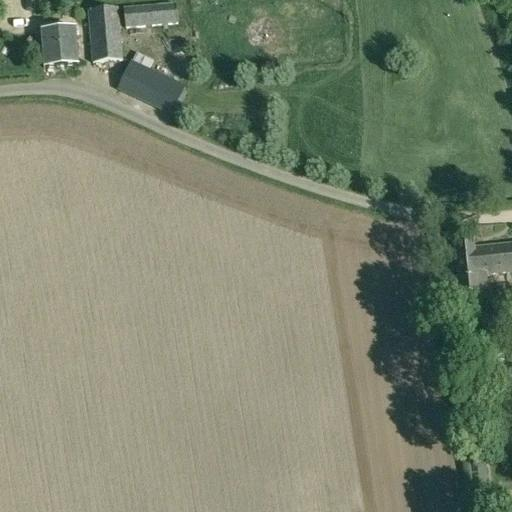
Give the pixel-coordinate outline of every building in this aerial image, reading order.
[(125,31),(177,26),(175,7),(123,12),(125,31)] [(122,63),(117,10),(88,12),(92,64),(122,63)] [(74,31),(41,34),(44,69),(77,66),(74,31)] [(130,64),(117,91),(171,117),(184,90),(130,64)] [(453,244),(459,294),(487,291),(485,277),(511,273),(511,245),(473,250),(472,242),(453,244)]
